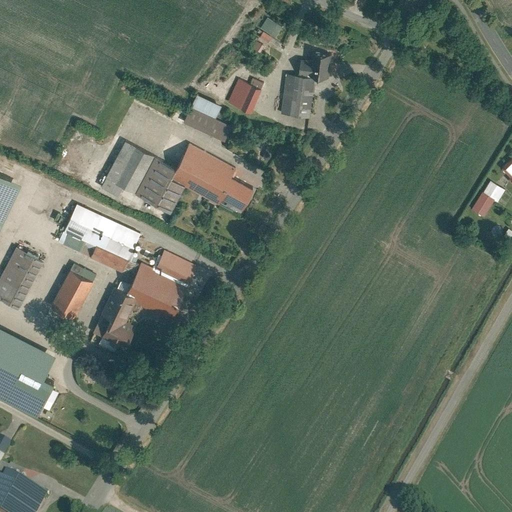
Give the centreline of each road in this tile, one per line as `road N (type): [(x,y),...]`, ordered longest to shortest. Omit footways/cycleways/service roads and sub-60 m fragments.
road 1 (unclassified): [(395,36),(77,511)]
road 2 (track): [(511,286),(381,511)]
